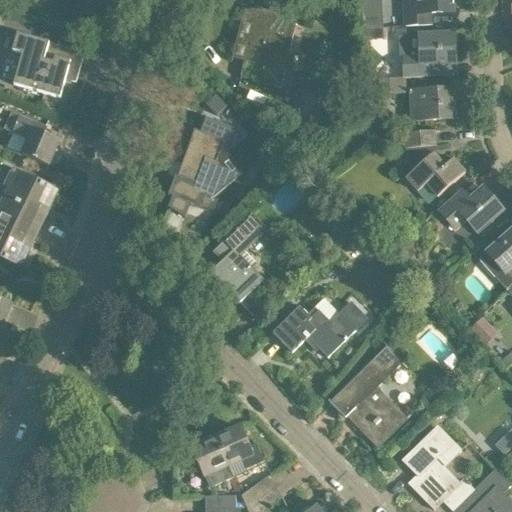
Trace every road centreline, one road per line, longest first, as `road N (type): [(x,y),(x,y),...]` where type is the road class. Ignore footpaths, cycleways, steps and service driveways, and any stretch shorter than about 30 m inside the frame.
road 1 (residential): [(368,511),(149,289),(90,253)]
road 2 (tertiary): [(90,253),(160,0)]
road 3 (tertiary): [(0,485),(90,253)]
road 4 (residential): [(511,167),(492,108),(489,0)]
